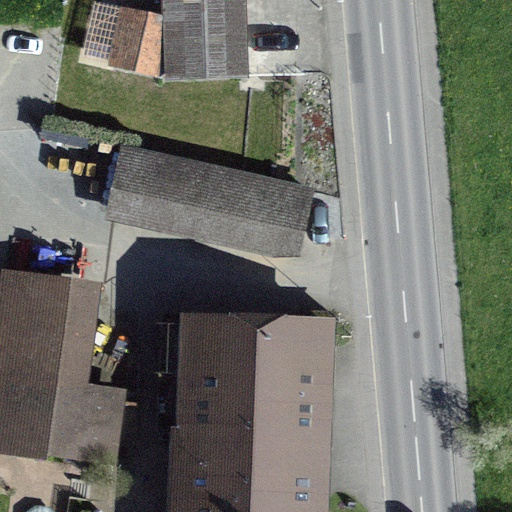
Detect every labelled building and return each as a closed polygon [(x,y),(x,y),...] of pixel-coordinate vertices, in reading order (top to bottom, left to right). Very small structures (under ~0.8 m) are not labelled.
[(169,0),(170,21),(157,74),(169,77),(241,74),(238,0),(169,0)] [(157,74),(170,21),(126,11),(114,64),(157,74)] [(129,150),(115,213),(294,253),(308,190),(129,150)] [(57,390),(71,286),(7,278),(0,331),(0,446),(109,461),(117,398),(57,390)] [(332,335),(333,317),(301,316),(300,329),(207,325),(205,365),(160,363),(157,429),(202,431),(198,511),(302,511),(309,334),(332,335)]
